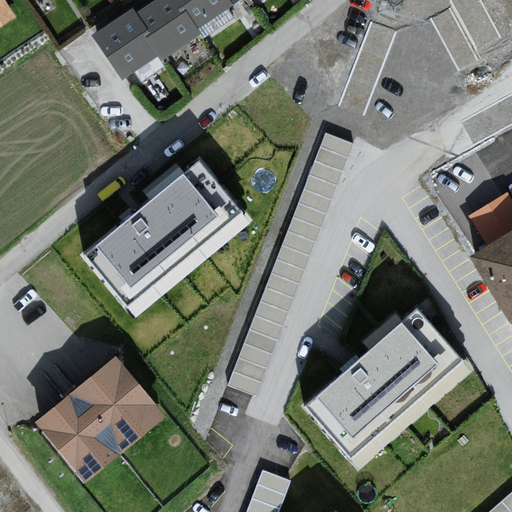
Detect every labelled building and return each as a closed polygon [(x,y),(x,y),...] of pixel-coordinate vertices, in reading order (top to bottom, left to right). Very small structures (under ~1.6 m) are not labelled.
[(0,0),(0,24),(16,14),(6,0),(0,0)] [(98,40),(125,80),(160,56),(164,62),(203,36),(199,31),(235,6),(232,2),(230,0),(162,0),(139,16),(137,14),(98,40)] [(354,141),(323,129),(225,383),(255,395),(354,141)] [(197,148),(75,246),(130,314),(253,215),(197,148)] [(511,223),(466,252),(503,313),(511,308),(511,223)] [(415,304),(302,403),(356,465),(469,366),(415,304)] [(41,428),(89,487),(170,420),(122,361),(41,428)] [(511,511),(511,488),(484,511),(511,511)] [(343,511),(334,501),(321,511),(343,511)]
